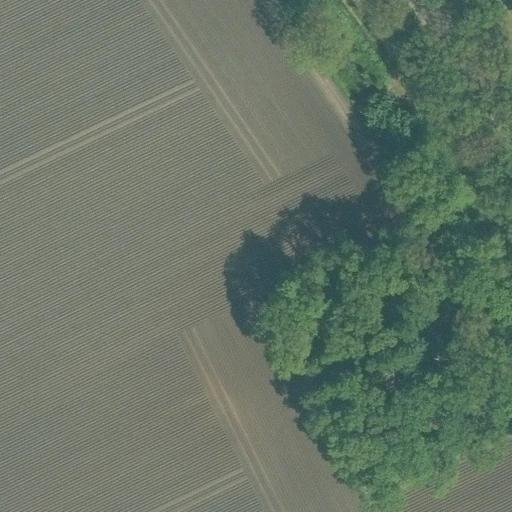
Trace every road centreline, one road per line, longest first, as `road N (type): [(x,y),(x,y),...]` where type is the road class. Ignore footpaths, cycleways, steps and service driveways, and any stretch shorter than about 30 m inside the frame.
road 1 (track): [(260,0),(511,367)]
road 2 (tertiary): [(511,124),(424,0)]
